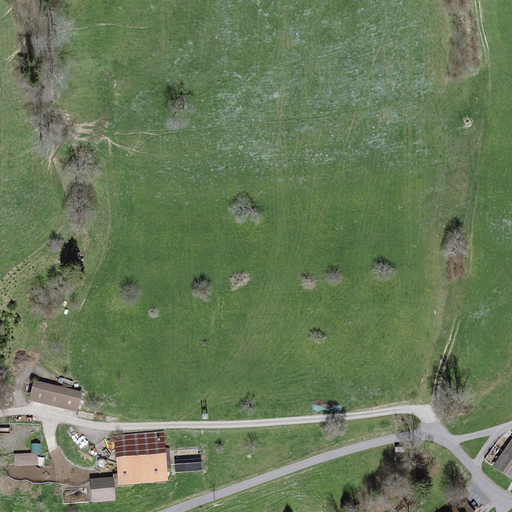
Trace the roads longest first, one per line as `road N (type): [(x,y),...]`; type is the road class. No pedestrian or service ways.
road 1 (track): [(482,0),(494,84),(474,270),(428,412)]
road 2 (unclassified): [(511,499),(429,433),(339,451),(171,511)]
